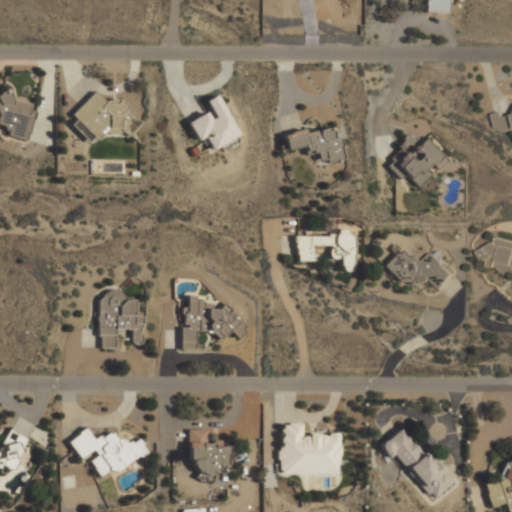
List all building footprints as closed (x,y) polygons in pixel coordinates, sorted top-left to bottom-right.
[(448,12),(447,0),(423,0),(424,13),(448,12)] [(26,140),(32,112),(29,104),(12,100),(7,89),(0,92),(0,124),(3,125),(7,136),(26,140)] [(141,122),(119,100),(112,107),(96,91),(66,120),(85,140),(90,135),(95,140),(106,130),(113,137),(120,130),(126,136),(141,122)] [(186,122),(196,141),(202,137),(209,150),(238,135),(216,94),(203,101),(208,110),(186,122)] [(511,125),(510,115),(500,117),(499,112),(493,113),(496,131),(511,127),(511,125)] [(284,150),(303,146),(304,155),(315,153),(317,161),(325,160),(325,162),(340,159),(333,126),(303,132),(302,129),(281,134),(284,150)] [(417,187),(443,159),(421,138),(415,144),(405,135),(392,148),(398,154),(386,166),(397,177),(402,172),(417,187)] [(294,261),(314,261),(313,246),(329,245),(329,259),(341,258),(341,271),(354,271),(353,235),(345,235),(345,233),(294,234),(294,261)] [(511,240),(495,236),(494,241),(476,250),(480,258),(488,260),(486,266),(511,273),(511,267),(511,240)] [(384,264),(408,288),(418,279),(423,284),(429,278),(439,288),(452,274),(430,252),(421,262),(412,252),(407,257),(399,249),(384,264)] [(114,348),(114,329),(130,329),(130,343),(141,344),(141,315),(133,315),(133,300),(123,300),(123,292),(97,292),(97,347),(114,348)] [(179,348),(193,349),(194,331),(212,332),(218,339),(231,330),(236,338),(244,332),(245,327),(230,306),(227,306),(217,293),(217,302),(192,300),(192,296),(186,296),(185,307),(177,307),(181,312),(179,348)] [(339,474),(339,434),(301,433),(301,424),(279,423),(278,473),(339,474)] [(449,484),(401,426),(378,445),(388,458),(393,453),(431,499),(449,484)] [(0,466),(9,471),(27,438),(8,428),(0,442),(0,466)] [(146,451),(138,437),(123,446),(112,428),(93,439),(86,428),(66,439),(79,461),(86,457),(99,479),(146,451)] [(226,472),(226,446),(220,446),(220,441),(204,441),(204,429),(189,429),(189,479),(212,479),(212,472),(226,472)]
